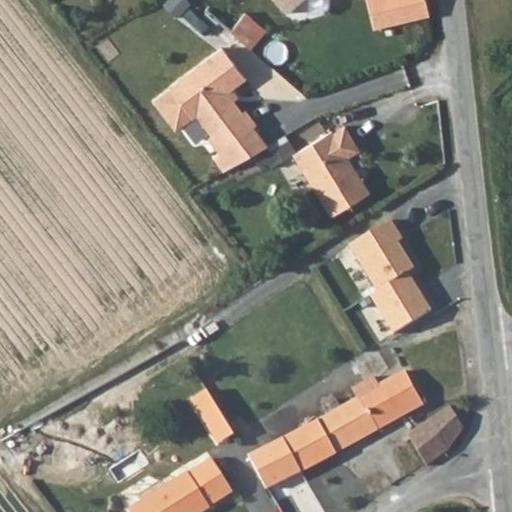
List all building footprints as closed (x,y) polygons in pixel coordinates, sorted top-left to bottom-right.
[(260,0),(211,0),(205,8),(243,46),(262,27),(249,13),(260,0)] [(375,0),(383,25),(430,14),(426,0),(375,0)] [(256,123),(258,121),(249,111),(245,114),(227,93),(247,76),(223,45),(173,82),(198,114),(201,111),(216,129),(211,135),(224,149),(217,155),(228,167),(272,141),(256,123)] [(335,126),(297,149),(335,213),(375,190),(354,154),(361,149),(356,140),(360,136),(351,121),(338,130),(335,126)] [(397,241),(385,219),(341,244),(369,291),(403,272),(409,268),(393,243),(397,241)] [(427,312),(403,272),(369,291),(363,295),(389,335),(427,312)] [(378,385),(353,399),(266,448),(285,481),(380,434),(377,428),(423,403),(406,370),(378,385)] [(347,389),(353,399),(378,385),(372,375),(347,389)] [(221,445),(239,434),(211,389),(193,400),(221,445)] [(407,437),(424,464),(450,446),(463,430),(451,408),(407,437)] [(397,444),(414,472),(424,464),(407,437),(397,444)] [(266,448),(249,457),(270,489),(285,481),(266,448)] [(200,511),(207,508),(198,492),(222,475),(211,457),(127,511),(200,511)] [(198,492),(207,508),(232,491),(222,475),(198,492)]
